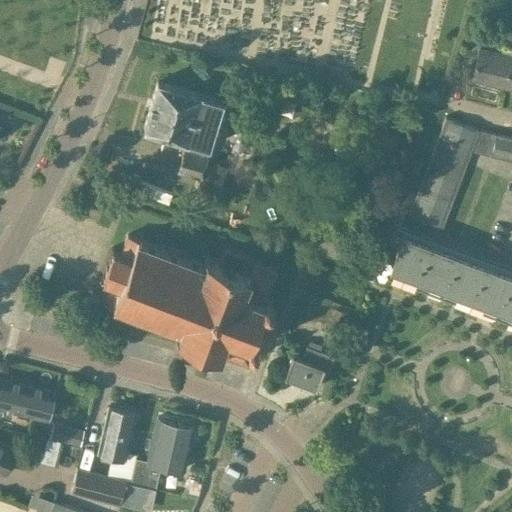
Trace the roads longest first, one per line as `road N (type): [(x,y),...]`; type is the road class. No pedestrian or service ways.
road 1 (residential): [(339,511),(292,442),(237,402),(0,336)]
road 2 (tertiary): [(0,274),(99,68),(122,0)]
